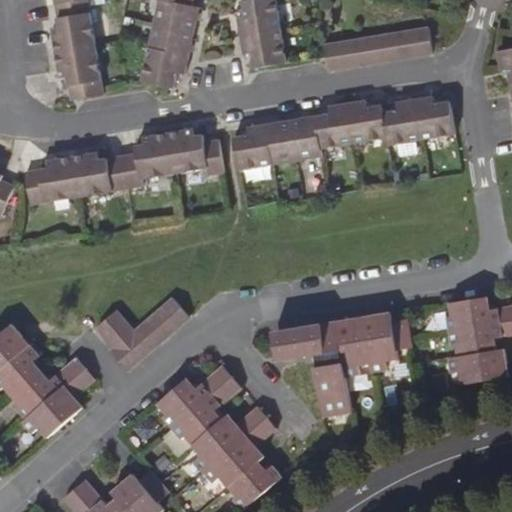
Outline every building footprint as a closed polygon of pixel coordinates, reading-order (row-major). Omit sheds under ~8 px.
[(70,71),(72,79),(76,102),(107,96),(104,80),(91,1),(95,0),(58,0),(62,26),(64,34),(56,35),(63,72),(70,71)] [(188,75),(192,55),(197,33),(203,7),(195,5),(195,0),(163,0),(146,82),(177,88),(180,73),(188,75)] [(278,0),(246,0),(245,0),(248,17),(242,18),(244,36),(247,53),(254,52),(256,67),(290,63),(278,0)] [(55,27),(56,35),(64,34),(62,26),(55,27)] [(431,29),(327,46),(329,56),(331,71),(435,55),(431,29)] [(511,72),(511,75),(511,53),(502,55),(504,73),(511,72)] [(64,80),(72,79),(70,71),(63,72),(64,80)] [(435,99),(418,101),(399,104),(400,112),(386,115),(385,107),(370,109),(368,102),(349,104),(331,107),(332,115),(251,129),(253,136),(236,140),(240,172),(325,157),(324,150),(391,139),(392,147),(458,136),(453,103),(436,107),(435,99)] [(196,130),(188,132),(190,140),(197,139),(196,130)] [(188,132),(152,138),(153,146),(146,147),(137,148),(138,156),(102,162),(95,163),(94,156),(56,162),(57,169),(49,171),(29,175),(34,207),(144,188),(143,181),(211,170),(212,177),(227,174),(221,142),(207,144),(206,137),(197,139),(190,140),(188,132)] [(145,139),(146,147),(153,146),(152,138),(145,139)] [(101,154),(94,156),(95,163),(102,162),(101,154)] [(48,164),(49,171),(57,169),(56,162),(48,164)] [(0,216),(3,218),(15,188),(1,182),(3,179),(0,177),(0,216)] [(465,383),(502,377),(500,365),(508,363),(506,348),(497,350),(496,338),(511,334),(511,306),(490,309),(488,296),(451,302),(453,315),(449,316),(454,344),(458,343),(461,356),(452,358),(454,372),(463,371),(465,383)] [(171,299),(168,300),(131,331),(114,311),(94,329),(111,348),(107,351),(116,362),(117,365),(124,373),(187,319),(171,299)] [(351,319),(280,331),(281,337),(275,338),(277,354),(284,353),(284,358),(318,352),(342,348),(344,362),(321,366),(317,366),(326,416),(354,410),(348,376),(361,373),(360,364),(371,362),(373,371),(388,369),(387,359),(399,358),(398,349),(413,346),(409,318),(379,323),(377,315),(364,317),(365,326),(352,327),(351,319)] [(38,362),(28,350),(21,355),(14,347),(21,341),(10,328),(0,336),(0,392),(3,390),(20,410),(15,414),(25,426),(22,427),(31,437),(38,431),(46,440),(75,416),(68,408),(95,385),(77,363),(48,387),(32,368),(38,362)] [(28,350),(21,341),(14,347),(21,355),(28,350)] [(318,352),(321,366),(344,362),(342,348),(318,352)] [(510,375),(508,363),(500,365),(502,377),(510,375)] [(244,511),(275,486),(282,481),(271,469),(264,475),(247,455),(253,449),(274,431),(256,410),(235,429),(228,434),(220,424),(211,413),(239,391),(220,368),(193,393),(182,381),(154,406),(163,418),(161,420),(179,441),(182,439),(200,459),(193,464),(212,485),(217,480),(235,500),(232,503),(239,511),(244,511)] [(226,419),(220,424),(228,434),(235,429),(226,419)] [(271,469),(253,449),(247,455),(264,475),(271,469)] [(149,475),(138,485),(127,494),(119,485),(108,495),(117,504),(107,511),(105,511),(82,486),(62,503),(69,511),(160,511),(156,507),(168,497),(149,475)] [(130,476),(119,485),(127,494),(138,485),(130,476)]
